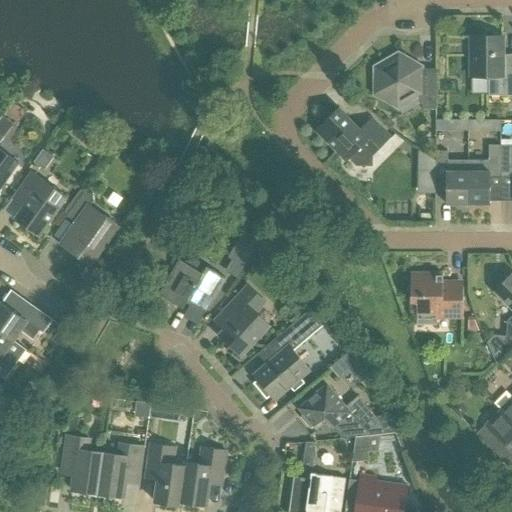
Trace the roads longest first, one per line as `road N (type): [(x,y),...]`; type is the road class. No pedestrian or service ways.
road 1 (residential): [(511,240),(391,238),(283,131),(284,114),(353,36),(414,0)]
road 2 (residential): [(247,511),(258,452),(150,327)]
